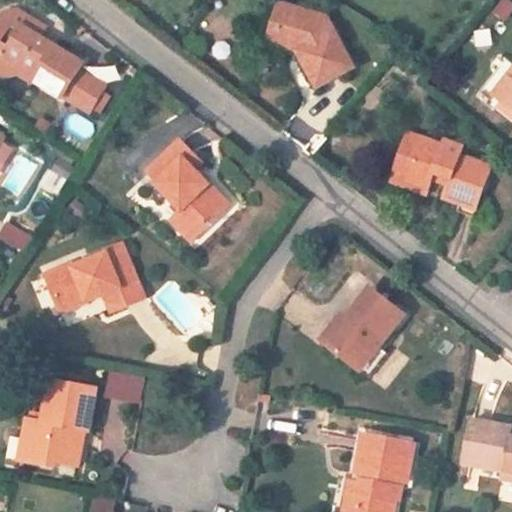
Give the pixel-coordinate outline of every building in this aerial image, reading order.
[(279,3),(271,26),(278,29),(285,5),(279,3)] [(271,26),(267,42),(287,48),(298,51),(318,88),(355,67),(327,17),(285,5),(278,29),(271,26)] [(34,82),(64,100),(81,72),(86,64),(42,36),(29,28),(35,19),(19,10),(5,13),(0,21),(0,50),(5,54),(9,69),(11,70),(33,83),(34,82)] [(42,36),(48,27),(35,19),(29,28),(42,36)] [(0,74),(6,78),(11,70),(9,69),(5,54),(0,50),(0,74)] [(511,71),(493,95),(501,101),(511,87),(511,71)] [(81,72),(65,98),(77,105),(90,113),(97,117),(109,97),(102,93),(106,88),(92,79),(81,72)] [(511,87),(501,101),(511,110),(511,87)] [(511,118),(511,110),(501,101),(497,107),(511,118)] [(444,147),(408,134),(400,155),(416,160),(408,181),(430,189),(433,180),(436,173),(452,179),(450,185),(445,199),(461,204),(478,210),(492,168),(461,157),(464,148),(445,142),(444,147)] [(192,153),(181,141),(149,172),(158,183),(157,185),(182,211),(172,221),(193,243),(226,211),(206,190),(210,186),(195,171),(185,159),(192,153)] [(203,163),(192,153),(185,159),(195,171),(203,163)] [(408,181),(416,160),(400,155),(390,183),(406,188),(408,181)] [(450,185),(452,179),(436,173),(433,180),(450,185)] [(430,189),(408,181),(406,188),(428,196),(430,189)] [(230,207),(210,186),(206,190),(226,211),(230,207)] [(129,307),(146,300),(123,245),(106,252),(108,255),(75,268),(73,265),(47,276),(60,308),(85,297),(88,303),(106,295),(122,289),(129,307)] [(113,313),(129,307),(122,289),(106,295),(113,313)] [(346,330),(331,349),(361,372),(380,348),(405,316),(371,289),(346,321),(342,317),(337,323),(346,330)] [(62,314),(88,303),(85,297),(60,308),(62,314)] [(331,349),(346,330),(337,323),(323,342),(331,349)] [(389,354),(380,348),(361,372),(369,379),(389,354)] [(142,403),(146,375),(110,370),(107,398),(142,403)] [(98,390),(50,382),(44,416),(32,414),(30,420),(27,420),(24,439),(33,441),(29,463),(54,468),(55,463),(79,467),(84,441),(79,440),(81,431),(86,432),(90,432),(98,390)] [(511,436),(511,428),(472,421),(463,464),(504,472),(502,480),(511,482),(511,436),(511,437),(511,436)] [(416,445),(364,435),(358,469),(363,470),(360,484),(355,483),(350,482),(345,508),(365,511),(364,511),(394,511),(397,500),(400,501),(404,483),(409,484),(416,445)] [(29,463),(33,441),(24,439),(20,461),(29,463)]
